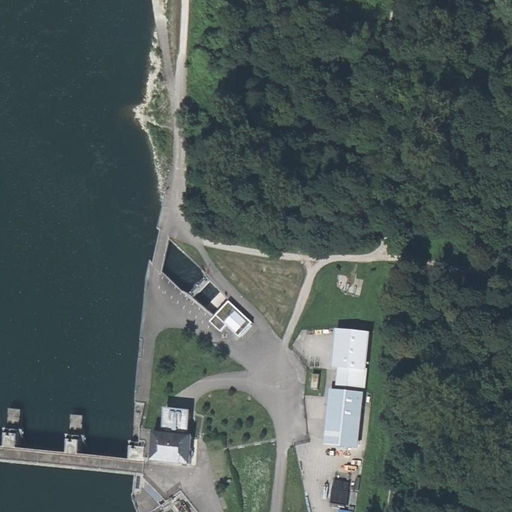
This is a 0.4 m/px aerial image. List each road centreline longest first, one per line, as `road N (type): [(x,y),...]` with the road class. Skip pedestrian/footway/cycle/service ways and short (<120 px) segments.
road 1 (track): [(396,511),(422,359),(476,274),(382,259)]
road 2 (track): [(399,0),(382,259)]
road 3 (track): [(382,259),(197,243)]
road 4 (track): [(186,0),(183,120)]
